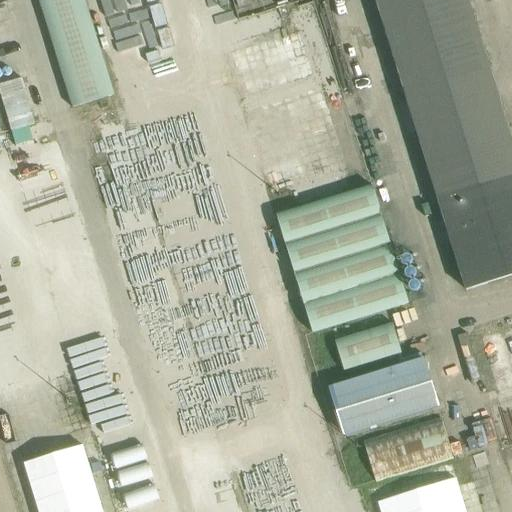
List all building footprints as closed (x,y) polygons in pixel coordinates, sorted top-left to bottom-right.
[(86,0),(39,0),(74,111),(117,99),(86,0)] [(376,0),(466,290),(511,275),(511,138),(469,0),(376,0)] [(304,31),(231,54),(246,100),(319,78),(304,31)] [(304,155),(304,156),(265,166),(270,190),(337,173),(330,148),(304,155)] [(374,186),(277,215),(314,336),(412,307),(374,186)] [(344,374),(402,357),(393,327),(335,344),(344,374)] [(511,388),(511,327),(481,337),(498,393),(511,388)] [(402,368),(331,389),(346,437),(439,409),(422,354),(400,361),(402,368)] [(441,418),(363,441),(375,484),(455,460),(441,418)]
